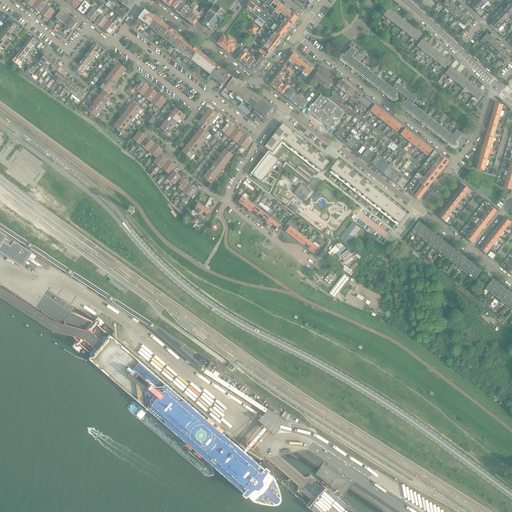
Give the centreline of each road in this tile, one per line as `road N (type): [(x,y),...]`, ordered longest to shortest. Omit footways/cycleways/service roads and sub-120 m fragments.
road 1 (primary): [(511,495),(351,383),(219,311),(132,235)]
road 2 (residential): [(457,160),(296,35)]
road 3 (residential): [(317,259),(282,245),(226,201),(261,134)]
road 4 (primary): [(132,235),(94,186),(0,115)]
road 5 (residential): [(419,210),(281,107)]
road 6 (primary): [(0,126),(132,235)]
road 7 (residential): [(3,0),(70,50),(87,28),(113,42)]
road 8 (tertiary): [(495,85),(402,0)]
road 9 (residential): [(113,42),(195,107),(205,94)]
